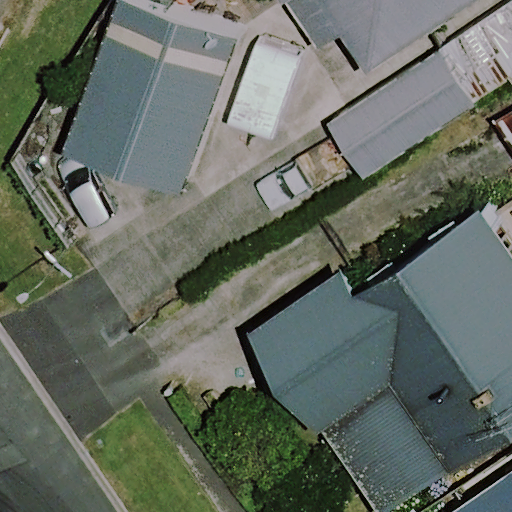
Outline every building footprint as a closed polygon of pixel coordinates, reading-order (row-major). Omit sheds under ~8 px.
[(495,0),(309,0),(330,33),(356,16),(388,67),(495,0)] [(511,0),(495,0),(388,67),(334,101),(382,177),(511,95),(511,0)] [(236,68),(123,30),(84,145),(198,183),(236,68)] [(511,201),(506,192),(381,273),(367,251),(270,314),(392,502),(511,423),(511,201)] [(511,511),(511,461),(457,496),(466,511),(511,511)]
